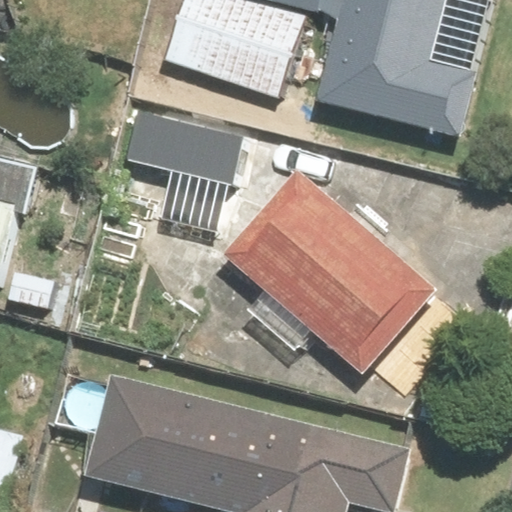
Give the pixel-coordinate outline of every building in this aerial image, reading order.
[(274,0),(317,12),(319,0),(274,0)] [(360,0),(333,104),(476,141),(493,77),(448,65),(464,0),(360,0)] [(42,211),(49,166),(0,158),(0,286),(20,289),(32,210),(42,211)] [(316,174),(242,258),(378,378),(453,293),(316,174)] [(411,511),(427,450),(132,377),(106,481),(232,511),(366,511),(367,508),(382,511),(411,511)] [(22,511),(41,442),(0,430),(0,511),(22,511)]
